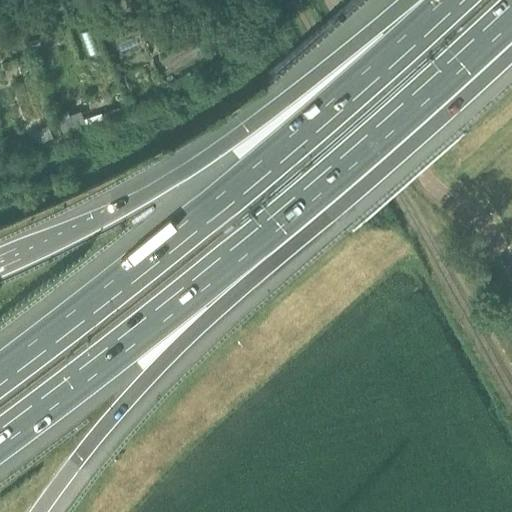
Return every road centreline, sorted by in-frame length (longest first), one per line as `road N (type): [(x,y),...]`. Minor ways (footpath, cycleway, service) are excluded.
road 1 (motorway): [(455,0),(0,377)]
road 2 (motorway): [(435,0),(390,16),(198,164),(112,216),(0,263)]
road 3 (motorway): [(250,241),(511,14)]
road 4 (motorway): [(38,511),(250,241)]
road 5 (motorway): [(0,439),(250,241)]
